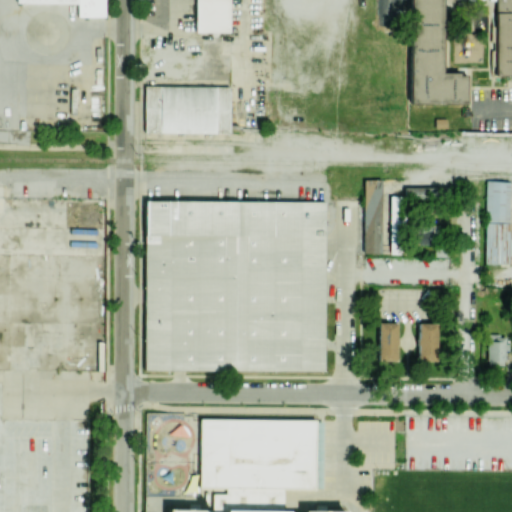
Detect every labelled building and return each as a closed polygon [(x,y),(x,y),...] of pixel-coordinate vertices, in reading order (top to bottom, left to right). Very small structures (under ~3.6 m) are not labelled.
[(16,0),(105,0),(105,16),(77,16),(77,2),(16,2),(16,0)] [(193,0),(234,0),(234,31),(193,31),(193,0)] [(466,103),(466,73),(441,72),(442,0),(411,0),(410,102),(466,103)] [(511,74),(511,0),(495,0),(495,75),(511,74)] [(142,38),(189,38),(188,77),(142,77),(142,38)] [(229,86),(144,85),(144,132),(229,133),(229,86)] [(381,180),(363,180),(362,253),(381,253),(381,180)] [(484,263),(509,263),(510,181),(485,180),(484,263)] [(435,198),(435,188),(405,187),(404,197),(435,198)] [(388,253),(402,254),(403,196),(390,196),(388,253)] [(329,199),(329,370),(146,371),(145,200),(329,199)] [(436,243),(436,224),(418,224),(417,243),(436,243)] [(396,360),(397,322),(378,322),(378,360),(396,360)] [(437,323),(418,323),(417,361),(436,361),(437,323)] [(505,360),(504,334),(486,335),(487,361),(505,360)] [(172,511),(350,511),(311,511),(286,511),(287,491),(320,491),(321,421),(203,420),(202,487),(215,487),(236,488),(236,511),(198,510),(173,510),(172,511)]
